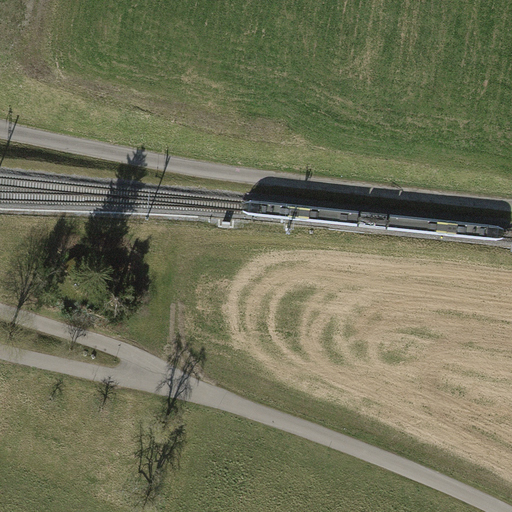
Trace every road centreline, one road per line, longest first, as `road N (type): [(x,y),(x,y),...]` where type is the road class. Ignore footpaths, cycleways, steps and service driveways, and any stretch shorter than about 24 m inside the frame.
road 1 (residential): [(0,131),(198,171),(511,208)]
road 2 (residential): [(506,511),(359,448),(181,387)]
road 3 (unclassified): [(0,310),(118,345),(181,387)]
road 4 (residential): [(181,387),(0,348)]
